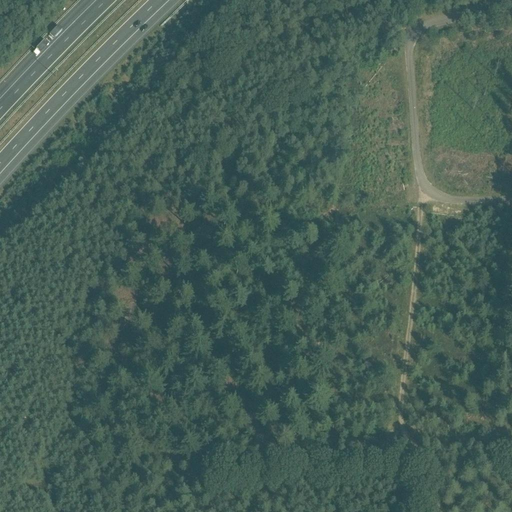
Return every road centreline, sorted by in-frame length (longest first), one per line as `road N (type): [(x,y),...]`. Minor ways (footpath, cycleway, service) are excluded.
road 1 (unclassified): [(511,197),(455,200),(426,187),(416,159),(409,46),(429,24),(504,0)]
road 2 (track): [(426,187),(401,403),(404,433),(419,459),(424,511)]
road 3 (motorway): [(0,171),(166,0)]
road 4 (motorway): [(103,0),(0,104)]
